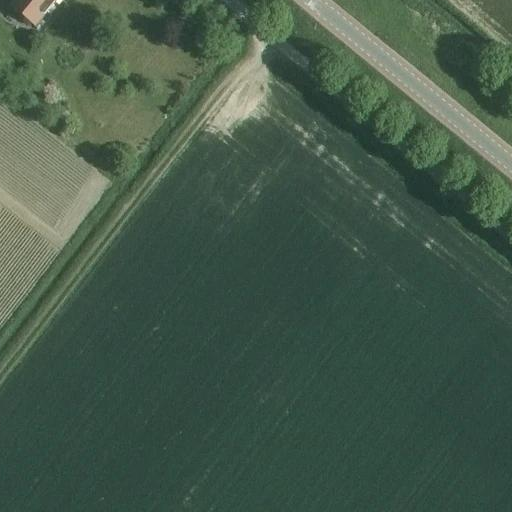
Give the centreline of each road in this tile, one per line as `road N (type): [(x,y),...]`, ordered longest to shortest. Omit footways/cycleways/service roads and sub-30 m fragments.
road 1 (unclassified): [(226,0),(511,234)]
road 2 (tertiary): [(511,167),(308,0)]
